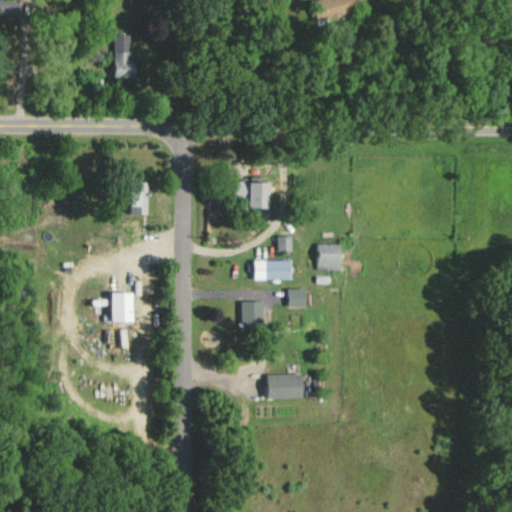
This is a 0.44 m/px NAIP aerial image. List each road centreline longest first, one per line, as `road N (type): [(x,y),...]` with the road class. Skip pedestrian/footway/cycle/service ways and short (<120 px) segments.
road 1 (tertiary): [(511,124),(0,122)]
road 2 (residential): [(185,511),(183,124)]
